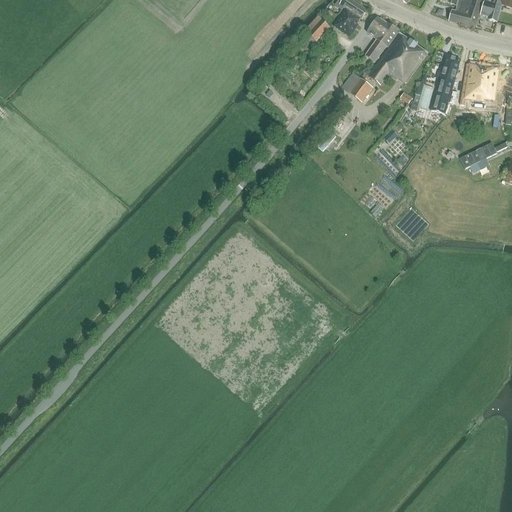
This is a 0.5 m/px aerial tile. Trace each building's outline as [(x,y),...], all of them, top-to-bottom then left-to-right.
[(343,0),(340,5),(346,9),(361,19),(363,20),(368,11),(351,0),(343,0)] [(452,12),(448,22),(448,23),(475,31),(479,16),(487,19),(487,21),(497,24),(502,7),(511,9),(511,7),(511,0),(458,0),(455,13),(452,12)] [(358,24),(361,19),(346,9),(334,27),(351,38),(359,25),(358,24)] [(304,32),(316,43),(330,28),(318,18),(304,32)] [(377,66),(400,34),(399,34),(400,33),(393,28),(386,23),(386,24),(377,18),(366,34),(376,41),(364,57),(374,64),(377,66)] [(377,66),(368,77),(380,87),(388,76),(397,83),(398,81),(405,85),(428,54),(400,34),(377,66)] [(445,116),(448,105),(450,96),(460,61),(447,57),(442,73),(439,72),(436,80),(440,81),(431,112),(445,116)] [(493,101),(498,70),(467,66),(461,98),(493,101)] [(368,77),(364,74),(363,76),(360,80),(352,74),(341,88),(349,94),(349,95),(355,100),(362,104),(373,89),(364,83),(368,77)] [(416,96),(412,107),(418,109),(418,108),(428,111),(434,89),(424,86),(423,85),(420,97),(416,96)] [(404,94),(400,100),(409,106),(413,100),(404,94)] [(282,98),(276,102),(281,111),(288,108),(282,98)] [(376,203),(369,212),(376,218),(383,208),(376,203)]
